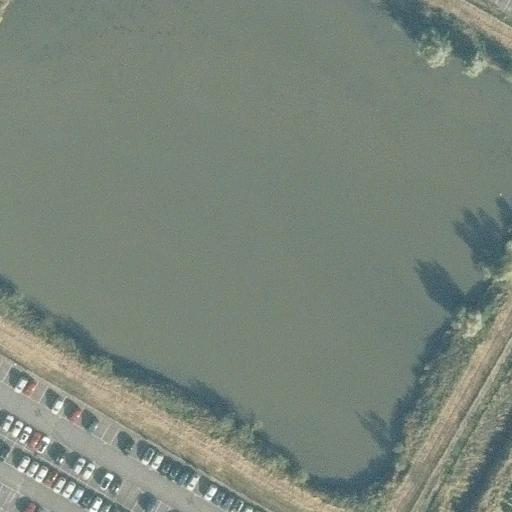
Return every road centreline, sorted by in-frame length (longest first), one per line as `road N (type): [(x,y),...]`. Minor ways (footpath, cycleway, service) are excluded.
road 1 (track): [(0,340),(295,511)]
road 2 (track): [(400,511),(511,321)]
